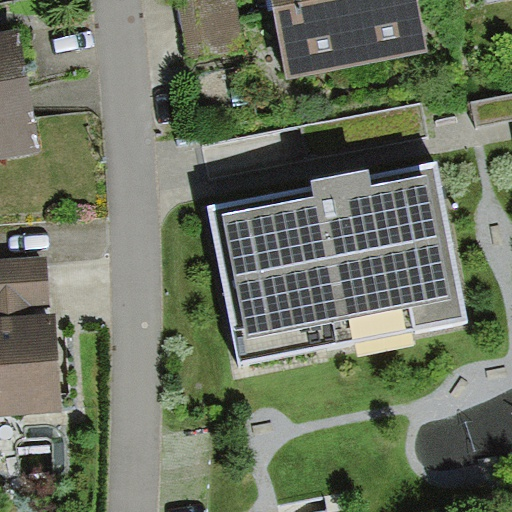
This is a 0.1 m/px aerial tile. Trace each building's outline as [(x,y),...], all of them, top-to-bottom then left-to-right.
[(251,54),(243,0),(188,0),(196,61),(251,54)] [(450,0),(277,0),(293,68),(458,30),(450,0)] [(511,0),(487,0),(490,19),(511,15),(511,0)] [(10,43),(0,44),(0,149),(33,142),(10,43)] [(460,330),(428,172),(204,216),(236,375),(460,330)] [(50,325),(0,327),(0,408),(54,406),(50,325)]
